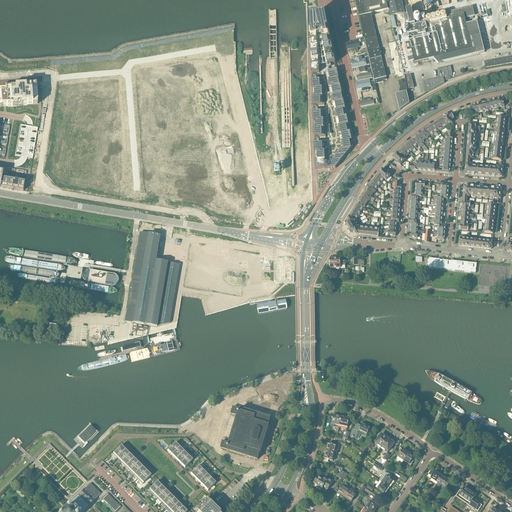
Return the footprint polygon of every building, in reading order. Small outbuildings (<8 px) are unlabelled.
[(355,0),(358,10),(360,16),(372,14),(389,10),(386,0),(355,0)] [(405,13),(401,0),(392,0),(387,1),(390,16),(405,13)] [(474,12),(472,7),(450,12),(450,14),(452,21),(465,18),(464,14),(474,12)] [(406,11),(410,26),(415,25),(411,9),(406,11)] [(412,51),(413,57),(409,58),(410,62),(414,61),(415,63),(434,58),(434,60),(438,64),(439,64),(442,63),(479,54),(477,49),(484,48),(479,30),(468,32),(465,18),(452,21),(450,14),(447,15),(448,19),(446,19),(427,24),(411,28),(410,26),(406,11),(407,14),(403,14),(407,29),(410,43),(406,44),(408,52),(412,51)] [(426,18),(427,24),(446,19),(445,13),(426,18)] [(386,77),(372,14),(360,16),(367,47),(375,84),(379,83),(383,82),(383,81),(382,78),(386,77)] [(323,18),(311,20),(312,44),(310,44),(311,74),(319,74),(318,39),(322,38),(327,65),(335,63),(331,41),(328,42),(323,18)] [(358,41),(347,43),(348,50),(360,47),(358,41)] [(355,61),(350,62),(352,69),(367,65),(365,59),(362,60),(361,57),(359,58),(360,60),(355,61)] [(511,57),(504,59),(494,60),(495,66),(504,65),(511,63),(511,57)] [(451,73),(449,74),(447,68),(438,70),(440,79),(424,82),(427,93),(445,83),(444,81),(448,80),(449,80),(449,79),(450,78),(451,78),(451,77),(451,76),(452,75),(452,74),(451,73)] [(332,71),(328,72),(328,73),(329,75),(330,80),(329,80),(334,79),(339,78),(338,75),(337,70),(332,71)] [(406,76),(409,89),(414,88),(411,75),(406,76)] [(339,78),(329,80),(330,88),(340,86),(339,78)] [(370,80),(355,83),(356,90),(372,87),(370,80)] [(322,81),(312,81),(312,90),(322,89),(322,81)] [(400,94),(404,93),(408,92),(406,82),(403,83),(402,81),(398,81),(399,84),(400,89),(400,94)] [(0,104),(1,105),(1,107),(2,107),(12,106),(12,104),(17,104),(22,103),(22,105),(33,104),(33,102),(37,102),(38,102),(36,86),(36,85),(26,86),(26,87),(15,88),(15,89),(5,89),(5,90),(0,90),(0,104)] [(335,87),(330,88),(330,89),(332,88),(332,92),(333,95),(332,95),(332,96),(342,94),(340,86),(335,87)] [(322,89),(312,90),(312,98),(322,97),(322,89)] [(404,93),(400,94),(396,95),(399,108),(404,107),(403,105),(409,104),(407,97),(405,97),(404,93)] [(342,94),(332,96),(334,103),(343,101),(342,94)] [(322,97),(312,98),(313,106),(323,105),(322,97)] [(363,103),(359,103),(360,107),(374,104),(374,100),(372,101),(371,101),(370,99),(367,100),(368,102),(363,103)] [(504,106),(503,101),(503,99),(501,99),(486,102),(488,110),(504,106)] [(343,101),(334,103),(334,104),(335,104),(336,111),(335,111),(345,109),(343,101)] [(486,102),(471,106),(470,107),(472,114),(488,110),(486,102)] [(345,109),(335,111),(337,119),(347,117),(345,109)] [(323,112),(313,113),(313,121),(323,121),(323,112)] [(443,119),(447,126),(452,123),(451,121),(454,119),(451,115),(449,116),(448,116),(443,119)] [(347,117),(337,119),(338,119),(340,126),(338,126),(338,127),(348,124),(347,117)] [(495,131),(504,132),(506,118),(504,118),(497,117),(497,119),(498,120),(497,129),(496,129),(495,131)] [(469,118),(469,124),(468,128),(480,129),(480,127),(476,127),(476,124),(472,124),(472,123),(476,123),(477,121),(472,120),(473,118),(469,118)] [(443,119),(439,122),(443,129),(445,128),(444,127),(447,126),(443,119)] [(323,121),(313,121),(314,129),(324,129),(323,121)] [(439,122),(434,124),(438,131),(441,130),(443,129),(439,122)] [(348,124),(338,127),(340,134),(350,132),(348,124)] [(434,124),(430,127),(435,134),(436,133),(436,132),(438,131),(434,124)] [(20,125),(15,156),(24,157),(32,159),(38,128),(29,126),(20,125)] [(430,127),(428,128),(425,130),(430,136),(432,135),(433,135),(435,134),(430,127)] [(324,129),(314,129),(314,137),(324,137),(324,129)] [(425,129),(421,133),(426,139),(426,140),(429,143),(431,141),(429,139),(428,139),(428,138),(430,136),(425,130),(425,129)] [(494,145),(503,146),(504,133),(504,132),(495,131),(495,133),(496,134),(495,143),(494,143),(494,145)] [(350,132),(340,134),(340,135),(341,135),(343,141),(342,142),(352,140),(350,132)] [(421,133),(417,136),(422,143),(424,142),(423,141),(426,139),(421,133)] [(467,149),(474,150),(475,150),(476,134),(468,133),(467,149)] [(422,143),(417,136),(412,139),(412,140),(418,145),(420,148),(424,145),(425,146),(426,145),(425,143),(423,144),(422,143)] [(347,141),(342,142),(342,143),(343,148),(342,149),(347,153),(353,146),(352,141),(352,140),(347,141)] [(412,140),(409,143),(416,151),(416,150),(415,149),(416,148),(416,147),(418,145),(412,140)] [(409,143),(405,146),(410,152),(412,150),(413,151),(414,152),(416,151),(409,143)] [(324,144),(314,144),(315,153),(325,152),(324,144)] [(503,146),(494,145),(493,148),(494,148),(493,158),(492,158),(492,160),(501,161),(503,146)] [(405,146),(401,150),(407,156),(409,155),(408,154),(410,152),(405,146)] [(342,149),(339,154),(344,158),(347,153),(342,149)] [(401,150),(397,154),(403,159),(405,157),(407,156),(401,150)] [(403,159),(397,154),(397,153),(393,158),(395,160),(395,161),(399,165),(400,165),(405,161),(403,159)] [(339,154),(335,159),(340,163),(344,158),(339,154)] [(331,163),(329,163),(329,168),(336,168),(340,163),(335,159),(332,163),(331,163)] [(325,160),(315,160),(315,169),(325,168),(325,160)] [(382,169),(378,174),(384,179),(386,181),(390,176),(390,175),(386,171),(385,172),(382,169)] [(384,179),(378,174),(375,179),(382,184),(383,182),(384,179)] [(375,179),(372,183),(378,187),(380,185),(381,186),(382,184),(375,179)] [(372,183),(369,186),(376,192),(377,190),(376,190),(378,187),(372,183)] [(365,191),(372,195),(374,193),(375,194),(376,192),(369,186),(368,186),(365,191)] [(365,191),(362,195),(373,202),(374,202),(373,202),(374,200),(371,197),(372,195),(365,191)] [(362,195),(360,199),(367,204),(368,201),(369,202),(369,201),(371,203),(371,202),(373,203),(373,202),(362,195)] [(357,204),(364,208),(366,207),(365,206),(367,204),(360,199),(356,204),(357,204)] [(357,204),(354,208),(361,212),(363,210),(364,208),(357,204)] [(486,219),(495,220),(496,206),(487,205),(486,217),(486,219)] [(354,208),(352,213),(359,217),(360,215),(361,212),(354,208)] [(352,213),(349,217),(356,221),(358,219),(359,217),(352,213)] [(349,217),(344,225),(347,229),(354,226),(353,224),(354,223),(356,221),(349,217)] [(493,234),(495,220),(486,219),(485,221),(484,233),(493,234)] [(358,235),(358,234),(359,227),(355,227),(354,227),(354,226),(347,229),(349,234),(358,235)] [(169,324),(171,315),(173,298),(179,265),(158,262),(160,252),(157,252),(159,237),(140,233),(134,266),(125,322),(156,328),(169,324)] [(476,240),(460,238),(459,245),(460,246),(475,248),(476,240)] [(492,249),(493,242),(476,240),(475,248),(491,249),(492,249)] [(0,247),(0,257),(72,270),(74,260),(0,247)] [(0,258),(0,266),(64,278),(65,269),(0,258)] [(442,270),(442,265),(442,263),(443,261),(442,261),(443,260),(443,259),(439,258),(439,260),(429,258),(427,262),(424,268),(432,269),(433,269),(442,270)] [(476,269),(477,264),(452,261),(452,260),(448,260),(448,261),(447,261),(445,261),(444,260),(443,260),(442,261),(443,261),(442,263),(442,265),(447,266),(452,267),(452,271),(476,273),(476,271),(476,269)] [(345,264),(331,264),(331,269),(336,269),(336,270),(336,271),(336,276),(337,276),(342,276),(343,276),(343,275),(343,270),(346,270),(346,266),(345,266),(345,264)] [(0,267),(0,275),(53,285),(54,277),(0,267)] [(78,271),(76,286),(119,293),(121,279),(78,271)] [(0,276),(0,282),(45,290),(46,284),(0,276)] [(60,284),(58,293),(117,303),(119,294),(60,284)] [(286,300),(257,305),(258,315),(287,310),(286,300)] [(56,325),(42,323),(41,333),(55,334),(56,325)] [(190,327),(142,343),(145,353),(193,338),(190,327)] [(440,386),(468,401),(475,404),(477,404),(478,405),(479,405),(480,404),(481,404),(482,403),(482,402),(482,401),(482,400),(481,399),(479,397),(472,392),(438,373),(436,373),(434,372),(432,372),(430,371),(428,371),(426,371),(426,372),(427,374),(429,376),(431,379),(435,382),(437,384),(440,386)] [(227,451),(247,457),(258,460),(260,452),(261,452),(269,426),(268,426),(270,418),(240,409),(233,407),(231,414),(238,416),(229,443),(222,441),(221,448),(227,450),(227,451)] [(336,424),(339,425),(341,417),(333,415),(330,429),(331,427),(332,427),(333,427),(334,427),(336,424)] [(341,417),(339,425),(348,427),(349,419),(341,417)] [(359,425),(358,425),(356,424),(354,430),(353,429),(352,429),(350,436),(352,437),(353,438),(353,437),(355,438),(358,432),(362,434),(363,433),(366,435),(370,428),(365,426),(362,424),(361,427),(360,426),(360,425),(359,425)] [(79,438),(84,443),(96,432),(90,426),(79,438)] [(342,438),(341,441),(346,443),(350,433),(345,431),(343,438),(342,438)] [(382,447),(388,439),(381,434),(375,444),(377,446),(378,445),(382,447)] [(387,453),(388,452),(394,443),(388,439),(382,447),(385,450),(385,451),(387,453)] [(170,448),(167,451),(172,455),(180,447),(176,442),(172,446),(170,448)] [(327,451),(330,452),(335,454),(337,454),(339,445),(333,444),(333,443),(330,442),(327,449),(327,451)] [(113,454),(112,454),(117,459),(117,458),(125,450),(121,446),(118,449),(118,448),(116,450),(116,451),(113,454)] [(180,447),(172,455),(176,460),(184,452),(180,448),(181,447),(180,447)] [(403,461),(409,453),(403,449),(401,453),(399,452),(397,455),(398,457),(403,461)] [(125,450),(117,458),(122,462),(129,454),(125,450)] [(335,454),(330,452),(327,451),(326,454),(325,461),(328,462),(329,460),(333,461),(335,454)] [(184,452),(176,460),(180,464),(188,456),(184,452)] [(403,461),(402,463),(409,468),(413,462),(412,461),(414,457),(409,453),(403,461)] [(122,462),(121,463),(125,467),(126,466),(134,459),(129,454),(122,462)] [(188,456),(180,464),(185,468),(188,465),(190,464),(190,463),(193,460),(188,456)] [(126,466),(125,467),(129,471),(130,470),(138,463),(134,459),(126,466)] [(130,470),(129,471),(134,476),(134,475),(142,467),(138,463),(130,470)] [(193,471),(190,474),(195,478),(203,470),(199,465),(195,469),(193,471)] [(134,475),(134,476),(138,480),(139,479),(146,471),(142,467),(134,475)] [(203,470),(195,478),(199,483),(207,475),(208,474),(203,470)] [(438,483),(443,476),(435,471),(435,472),(431,470),(428,474),(432,477),(431,478),(438,483)] [(139,479),(138,480),(142,484),(143,484),(146,481),(148,479),(151,476),(146,471),(139,479)] [(385,473),(380,480),(382,482),(389,487),(393,481),(391,479),(393,476),(389,474),(385,473)] [(207,475),(199,483),(203,487),(211,479),(207,475)] [(443,476),(438,483),(437,485),(440,487),(441,485),(446,488),(448,486),(449,486),(451,483),(450,482),(451,482),(443,476)] [(329,478),(327,481),(321,477),(320,478),(318,477),(314,483),(317,485),(317,486),(319,488),(319,487),(322,489),(323,488),(328,490),(333,481),(329,478)] [(211,479),(203,487),(208,491),(211,488),(211,489),(213,486),(216,483),(216,482),(212,478),(211,479)] [(149,490),(148,490),(153,495),(154,494),(161,486),(157,482),(154,485),(154,484),(152,486),(149,490)] [(389,487),(382,482),(378,489),(385,494),(389,487)] [(82,511),(88,506),(89,506),(94,500),(101,494),(90,483),(85,489),(84,490),(82,491),(82,492),(80,494),(80,493),(80,494),(78,496),(74,500),(73,500),(72,501),(72,502),(68,506),(66,508),(66,509),(62,511),(82,511)] [(345,497),(350,489),(344,485),(338,492),(345,497)] [(154,494),(153,495),(157,499),(158,498),(166,490),(161,486),(154,494)] [(361,496),(366,488),(364,486),(358,494),(361,496)] [(365,491),(375,497),(376,494),(372,492),(372,491),(367,488),(365,491)] [(451,507),(448,511),(468,511),(472,508),(475,510),(480,504),(481,502),(478,499),(475,497),(476,495),(465,488),(462,492),(459,496),(451,507)] [(350,489),(345,497),(351,501),(357,493),(350,489)] [(158,498),(157,499),(161,503),(162,503),(170,495),(166,490),(158,498)] [(115,511),(118,509),(120,507),(108,495),(103,500),(115,511)] [(170,495),(162,503),(166,507),(174,499),(170,495)] [(438,507),(441,509),(446,502),(446,503),(450,497),(447,495),(442,500),(438,507)] [(174,499),(166,507),(167,507),(171,511),(178,503),(174,499)] [(219,511),(206,499),(195,510),(196,511),(219,511)] [(370,503),(366,508),(371,511),(374,511),(377,508),(377,507),(378,505),(371,500),(370,503)] [(171,511),(170,511),(169,511),(178,511),(183,508),(178,503),(171,511)]
